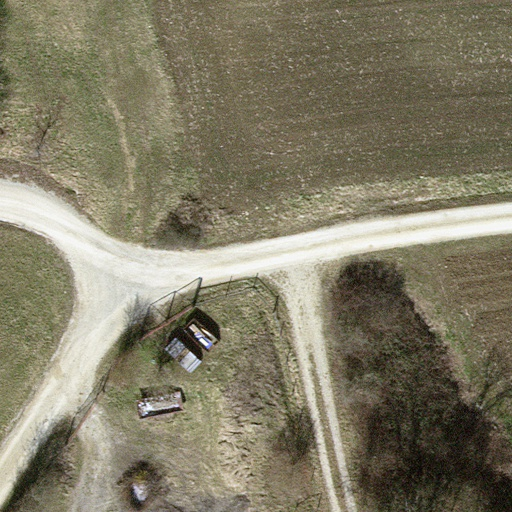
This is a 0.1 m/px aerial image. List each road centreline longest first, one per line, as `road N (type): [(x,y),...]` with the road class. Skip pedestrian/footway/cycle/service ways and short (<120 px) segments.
road 1 (track): [(511,228),(291,250),(122,280)]
road 2 (track): [(347,511),(291,250)]
road 3 (track): [(122,280),(0,489)]
road 4 (track): [(122,280),(48,207),(0,197)]
